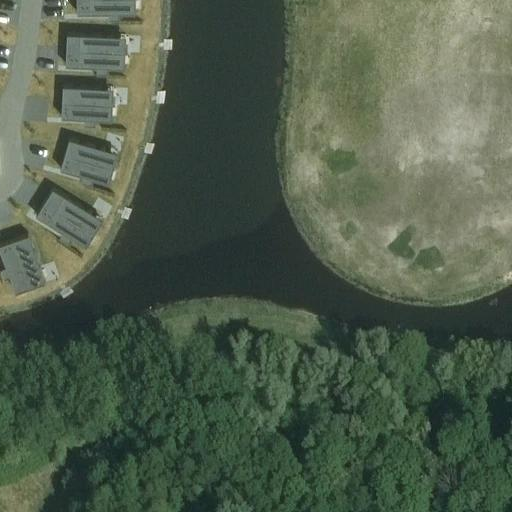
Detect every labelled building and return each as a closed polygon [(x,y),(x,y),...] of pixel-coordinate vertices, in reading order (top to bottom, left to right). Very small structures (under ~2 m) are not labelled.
[(95,19),(95,51),(146,51),(146,36),(133,36),(133,19),(95,19)] [(90,73),(85,105),(136,113),(138,98),(125,96),(128,79),(90,73)] [(78,119),(73,151),(124,159),(126,144),(113,142),(116,125),(78,119)] [(63,162),(53,192),(102,208),(107,193),(94,189),(99,173),(63,162)] [(58,206),(32,225),(62,266),(75,257),(67,247),(81,237),(58,206)] [(0,246),(0,296),(4,297),(4,284),(21,284),(21,246),(0,246)]
